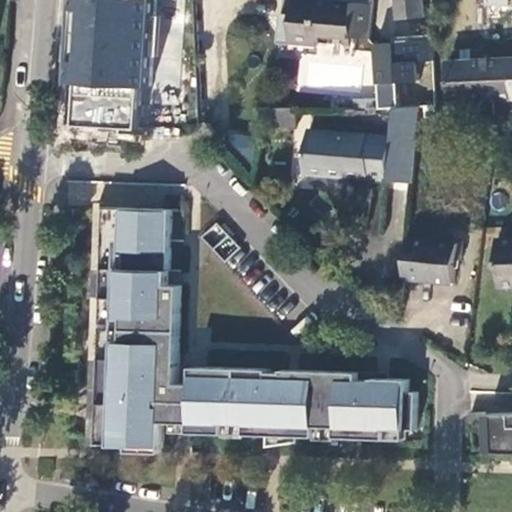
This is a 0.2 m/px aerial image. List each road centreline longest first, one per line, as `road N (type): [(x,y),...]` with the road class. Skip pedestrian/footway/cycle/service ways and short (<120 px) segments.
road 1 (residential): [(444,511),(451,387),(442,369),(333,302),(200,174),(32,164)]
road 2 (tertiary): [(32,164),(7,487)]
road 3 (tertiary): [(50,0),(32,164)]
road 4 (tertiary): [(7,487),(147,511)]
